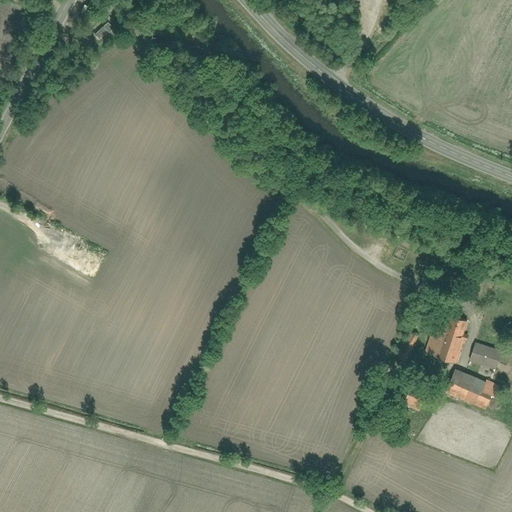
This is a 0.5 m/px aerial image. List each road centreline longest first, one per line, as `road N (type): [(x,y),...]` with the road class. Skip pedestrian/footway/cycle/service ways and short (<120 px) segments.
road 1 (tertiary): [(511,174),(424,140),(340,87),(245,0)]
road 2 (tertiary): [(68,0),(0,131)]
